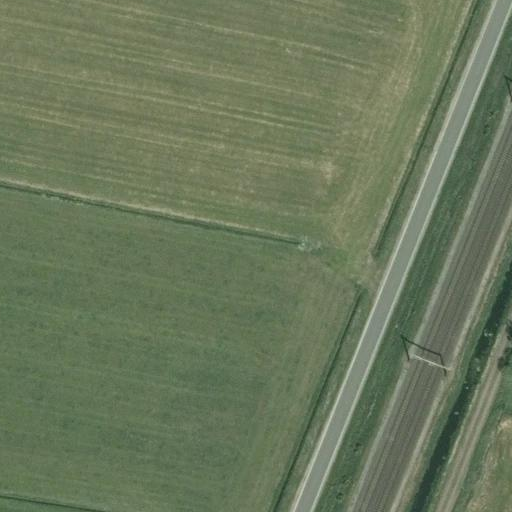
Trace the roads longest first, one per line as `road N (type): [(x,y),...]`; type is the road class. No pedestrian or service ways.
road 1 (unclassified): [(300,511),(504,0)]
road 2 (track): [(444,511),(511,342)]
